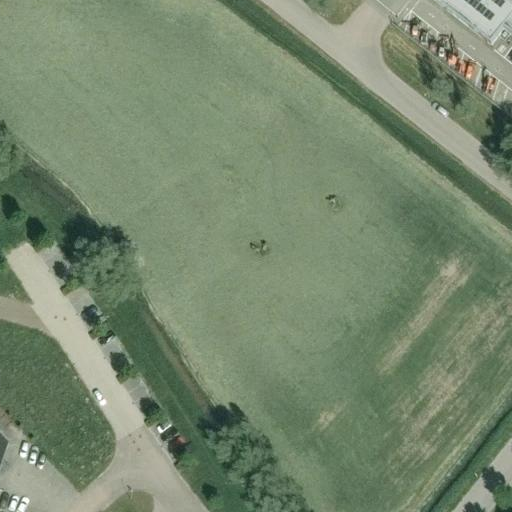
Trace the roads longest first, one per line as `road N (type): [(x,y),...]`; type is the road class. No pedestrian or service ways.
road 1 (unclassified): [(511,184),(277,0)]
road 2 (unclassified): [(146,454),(19,250)]
